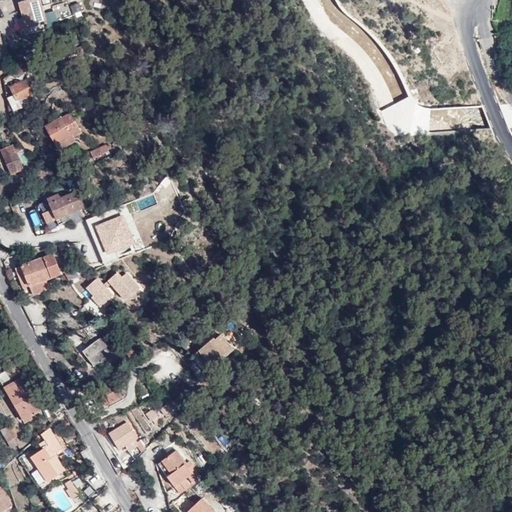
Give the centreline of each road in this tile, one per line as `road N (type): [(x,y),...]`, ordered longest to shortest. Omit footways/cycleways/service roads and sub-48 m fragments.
road 1 (tertiary): [(0,273),(133,511)]
road 2 (tertiary): [(511,149),(468,47),(473,0)]
